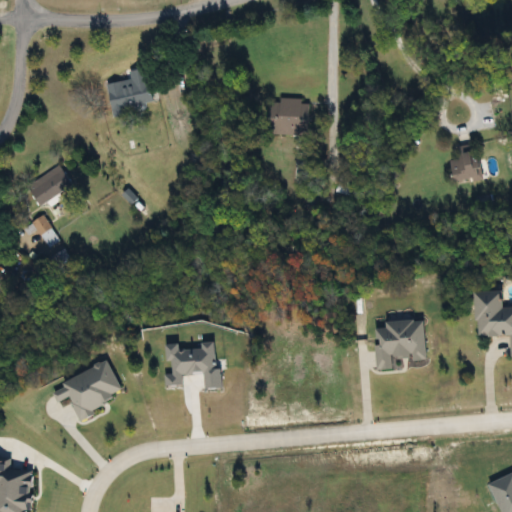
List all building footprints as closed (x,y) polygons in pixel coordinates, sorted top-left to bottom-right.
[(103,84),(127,80),(125,70),(142,67),(148,101),(106,108),(103,84)] [(264,99),(305,101),(303,135),(263,133),(264,99)] [(477,177),(448,182),(445,159),(455,158),(453,146),(472,143),(477,177)] [(67,183),(36,205),(23,187),(54,164),(67,183)] [(36,234),(28,221),(39,213),(48,226),(36,234)] [(511,356),(507,357),(506,334),(471,335),(470,290),(498,290),(499,307),(511,306),(511,356)] [(381,320),(420,319),(421,357),(389,358),(389,369),(372,369),(371,327),(381,327),(381,320)]
